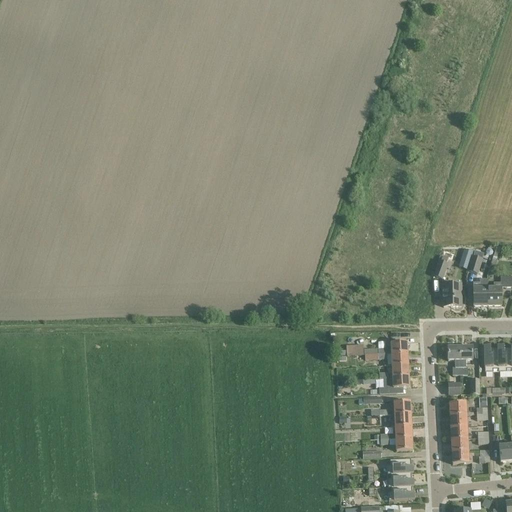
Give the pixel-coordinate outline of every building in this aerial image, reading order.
[(463,253),(459,269),(468,271),(473,252),(463,253)] [(473,258),(468,272),(477,275),(482,260),(473,257),(473,258)] [(439,261),(434,277),(442,280),(448,265),(446,264),(441,262),(439,261)] [(487,285),(487,308),(501,307),(501,289),(511,288),(511,278),(500,278),(500,284),(493,284),(494,289),(487,289),(487,285)] [(487,308),(487,285),(487,282),(479,282),(479,284),(473,284),(473,308),(487,308)] [(443,286),(443,308),(460,308),(460,289),(451,289),(451,286),(443,286)] [(391,350),(387,350),(387,355),(391,355),(407,354),(407,344),(390,344),(391,350)] [(460,348),(448,348),(448,362),(454,362),(454,369),(460,369),(460,362),(460,348)] [(472,348),(460,348),(460,362),(460,369),(466,369),(466,362),(472,362),(472,348)] [(489,352),(484,352),(484,374),(493,374),(498,374),(498,350),(489,350),(489,352)] [(511,350),(498,350),(498,374),(506,373),(506,370),(511,370),(511,373),(511,350)] [(407,355),(391,356),(392,367),(408,366),(407,355)] [(408,366),(392,367),(392,378),(408,377),(408,366)] [(409,389),(408,377),(392,378),(388,378),(384,379),(384,390),(379,391),(379,396),(393,395),(393,389),(409,389)] [(486,386),(499,386),(499,377),(485,378),(486,386)] [(479,379),(470,379),(470,395),(479,395),(479,379)] [(448,385),(448,397),(461,397),(460,384),(448,385)] [(486,399),(478,399),(479,410),(486,410),(486,399)] [(410,403),(394,404),(394,416),(410,415),(410,403)] [(466,404),(450,405),(450,417),(466,416),(466,404)] [(410,415),(394,416),(395,428),(411,427),(410,415)] [(466,416),(450,417),(451,429),(467,428),(466,416)] [(411,427),(395,428),(396,440),(412,440),(411,427)] [(467,428),(451,429),(451,441),(468,441),(467,428)] [(488,428),(482,428),(482,434),(477,434),(478,440),(488,440),(488,434),(488,428)] [(412,440),(396,440),(396,453),(412,452),(412,440)] [(468,441),(451,441),(452,454),(468,453),(468,441)] [(511,452),(511,446),(499,447),(500,463),(500,464),(511,462),(511,452)] [(381,460),(381,452),(362,453),(363,461),(381,460)] [(479,459),(479,465),(489,464),(489,458),(489,452),(484,453),(484,454),(479,455),(479,459)] [(468,453),(452,454),(453,466),(469,465),(468,453)] [(411,460),(390,461),(390,467),(387,467),(387,475),(411,474),(411,460)] [(387,476),(390,475),(391,480),(388,480),(388,489),(412,487),(411,474),(387,475),(387,476)] [(412,487),(388,489),(388,494),(389,502),(389,503),(411,502),(411,501),(415,501),(415,494),(412,494),(412,487)] [(482,506),(489,509),(492,504),(485,501),(482,506)] [(511,511),(511,503),(505,504),(506,511),(499,511),(511,511)]
